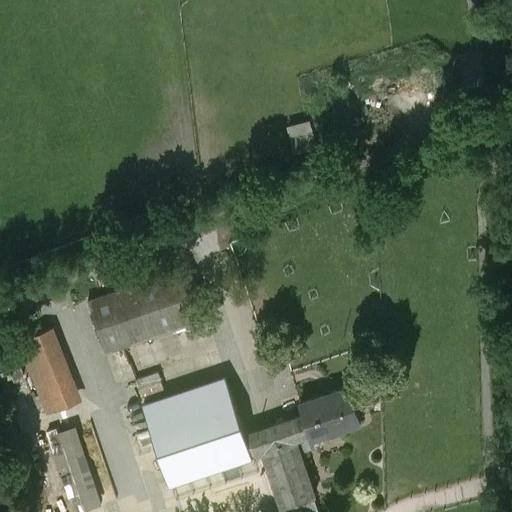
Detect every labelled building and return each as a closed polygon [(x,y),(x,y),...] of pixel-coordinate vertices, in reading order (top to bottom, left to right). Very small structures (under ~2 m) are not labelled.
[(191,262),(93,295),(112,351),(210,317),(191,262)] [(51,410),(87,396),(60,325),(24,339),(51,410)] [(229,372),(147,400),(174,480),(256,452),(248,428),(229,372)] [(352,378),(305,393),(310,407),(321,438),(367,422),(352,378)] [(286,507),(322,494),(305,444),(321,438),(310,407),(248,428),(256,452),(266,449),(286,507)]
